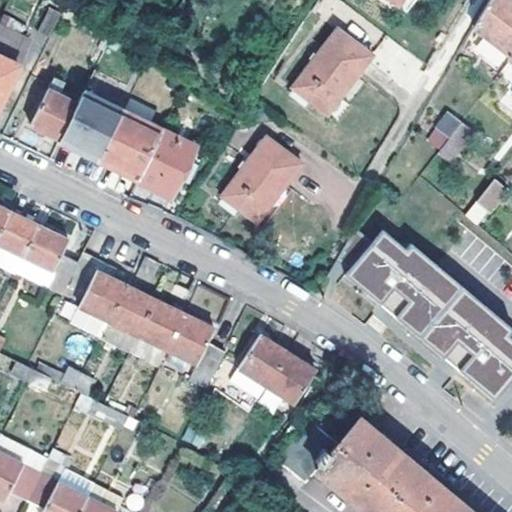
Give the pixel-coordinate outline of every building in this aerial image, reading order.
[(404,0),(387,0),(398,8),(404,0)] [(489,0),(472,30),(511,54),(511,3),(508,0),(489,0)] [(50,37),(60,18),(48,12),(38,32),(50,37)] [(16,22),(2,15),(0,18),(0,27),(11,33),(16,22)] [(0,57),(18,66),(30,42),(11,33),(0,27),(0,57)] [(372,57),(338,31),(293,89),(327,116),(372,57)] [(0,104),(18,66),(0,57),(0,104)] [(52,74),(45,88),(61,95),(68,82),(52,74)] [(61,95),(45,88),(29,124),(59,139),(78,103),(61,95)] [(97,160),(122,109),(84,91),(78,103),(59,139),(59,140),(97,160)] [(122,109),(97,160),(137,180),(163,129),(122,109)] [(437,130),(449,141),(463,123),(450,114),(437,130)] [(474,131),(463,123),(449,141),(439,153),(451,162),(474,131)] [(171,198),(197,146),(163,129),(137,180),(171,198)] [(439,153),(449,141),(437,130),(426,143),(439,153)] [(299,166),(263,140),(219,199),(256,225),(299,166)] [(493,179),(475,203),(487,213),(506,189),(493,179)] [(475,203),(465,216),(476,226),(487,213),(475,203)] [(6,209),(0,221),(0,250),(18,259),(35,224),(6,209)] [(346,276),(511,373),(511,304),(402,240),(362,217),(335,263),(349,271),(346,276)] [(18,259),(47,274),(39,289),(58,299),(77,261),(59,253),(65,239),(35,224),(18,259)] [(402,240),(511,304),(511,295),(406,233),(402,240)] [(156,264),(140,257),(129,280),(145,288),(156,264)] [(105,322),(122,284),(93,270),(75,307),(105,322)] [(122,284),(105,322),(132,336),(151,298),(122,284)] [(160,350),(179,312),(151,298),(132,336),(160,350)] [(99,334),(105,322),(75,307),(68,319),(99,334)] [(223,351),(201,341),(208,327),(179,312),(160,350),(189,364),(181,379),(203,390),(223,351)] [(259,334),(238,369),(266,387),(288,352),(259,334)] [(292,404),(316,370),(288,352),(266,387),(292,404)] [(26,384),(32,371),(25,367),(15,362),(9,375),(26,384)] [(59,384),(72,391),(81,373),(67,367),(59,384)] [(266,387),(238,369),(231,379),(259,397),(266,387)] [(41,391),(48,379),(32,371),(26,384),(41,391)] [(72,391),(84,396),(92,378),(81,373),(72,391)] [(120,431),(127,417),(107,407),(100,421),(120,431)] [(317,472),(364,511),(468,511),(359,420),(338,445),(307,419),(274,459),(306,484),(317,472)] [(40,467),(51,474),(64,455),(54,448),(40,467)] [(0,454),(0,499),(3,501),(7,493),(24,502),(38,474),(0,454)] [(88,490),(92,482),(65,468),(61,476),(88,490)] [(78,511),(86,498),(38,474),(24,502),(41,511),(40,511),(78,511)] [(112,511),(86,498),(78,511),(112,511)]
